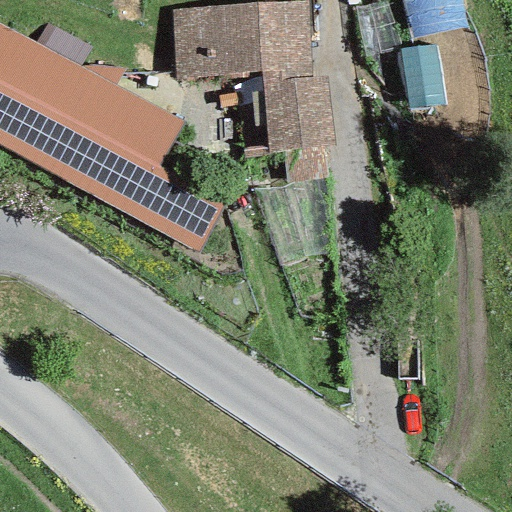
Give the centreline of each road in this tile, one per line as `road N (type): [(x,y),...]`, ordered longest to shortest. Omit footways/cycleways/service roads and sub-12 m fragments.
road 1 (tertiary): [(0,242),(17,242),(422,511)]
road 2 (tertiary): [(129,511),(92,466),(0,393)]
